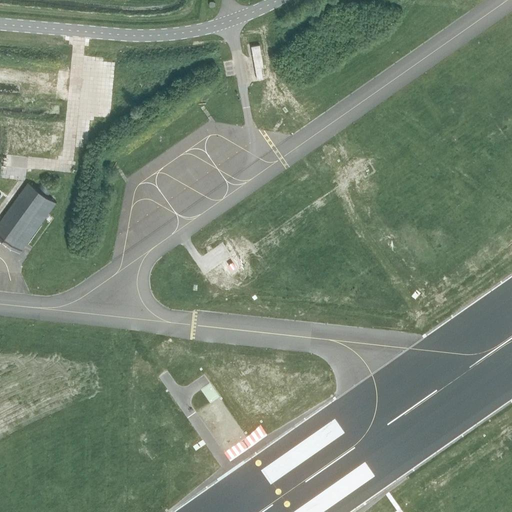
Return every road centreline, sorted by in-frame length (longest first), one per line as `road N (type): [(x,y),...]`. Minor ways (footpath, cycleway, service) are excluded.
road 1 (unclassified): [(278,0),(207,28),(158,35),(0,24)]
road 2 (track): [(194,0),(167,19),(0,9)]
road 3 (track): [(8,160),(65,167),(80,31)]
